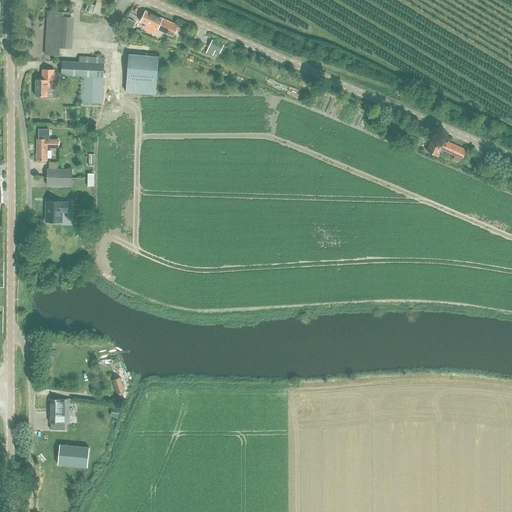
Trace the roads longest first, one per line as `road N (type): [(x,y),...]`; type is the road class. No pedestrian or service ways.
road 1 (tertiary): [(511,156),(148,0)]
road 2 (residential): [(10,271),(29,193),(21,102),(10,91)]
road 3 (tertiary): [(10,271),(10,91)]
road 4 (tertiary): [(10,511),(9,388)]
